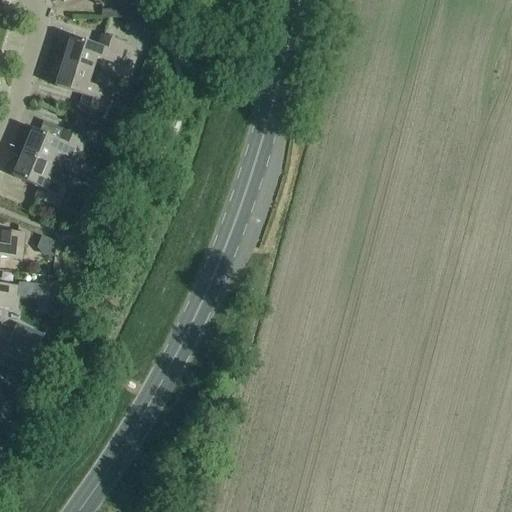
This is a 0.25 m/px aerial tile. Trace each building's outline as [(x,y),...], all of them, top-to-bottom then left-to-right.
[(154,23),(139,22),(137,37),(153,38),(154,23)] [(98,48),(72,39),(64,63),(57,61),(56,61),(93,73),(97,60),(118,67),(125,44),(102,37),(98,48)] [(93,73),(56,61),(52,77),(59,79),(56,88),(83,97),(79,108),(102,115),(110,92),(89,85),(93,73)] [(113,125),(118,134),(129,128),(124,119),(113,125)] [(33,131),(24,155),(59,170),(65,157),(77,162),(86,140),(44,123),(39,134),(33,131)] [(24,155),(14,179),(39,190),(35,201),(58,210),(67,187),(54,182),(59,170),(24,155)] [(82,234),(94,209),(83,204),(72,229),(82,234)] [(0,247),(0,246),(0,259),(22,262),(24,235),(2,232),(0,247)] [(40,246),(39,251),(43,255),(48,256),(52,252),(53,247),(49,243),(44,242),(40,246)] [(29,283),(27,299),(49,301),(50,285),(29,283)] [(0,298),(18,300),(19,288),(0,286),(0,298)] [(18,300),(0,298),(0,323),(2,324),(2,311),(16,312),(18,300)] [(17,325),(8,345),(34,356),(43,336),(17,325)] [(7,347),(0,362),(0,366),(24,377),(33,357),(7,347)]
